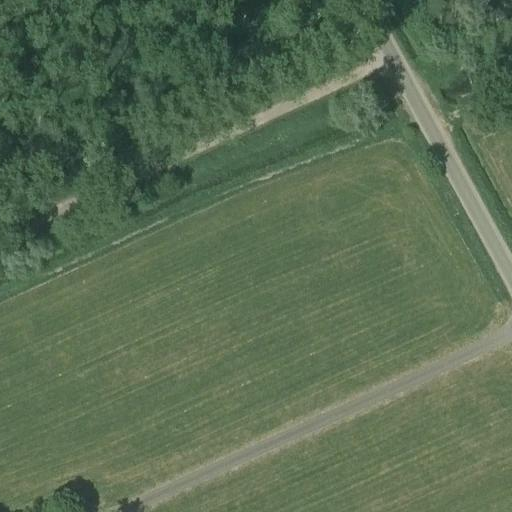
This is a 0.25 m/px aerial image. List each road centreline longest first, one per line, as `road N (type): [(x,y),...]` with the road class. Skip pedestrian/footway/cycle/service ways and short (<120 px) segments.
road 1 (unknown): [(511,341),(129,511)]
road 2 (unclassified): [(511,270),(375,0)]
